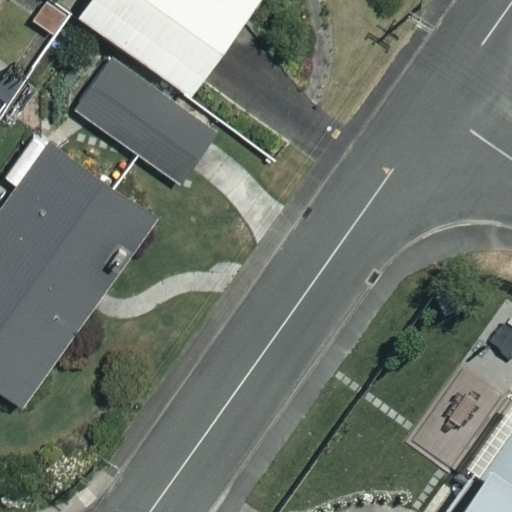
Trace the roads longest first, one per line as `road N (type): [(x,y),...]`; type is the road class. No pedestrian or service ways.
road 1 (residential): [(437,106),(150,511)]
road 2 (residential): [(511,2),(437,106)]
